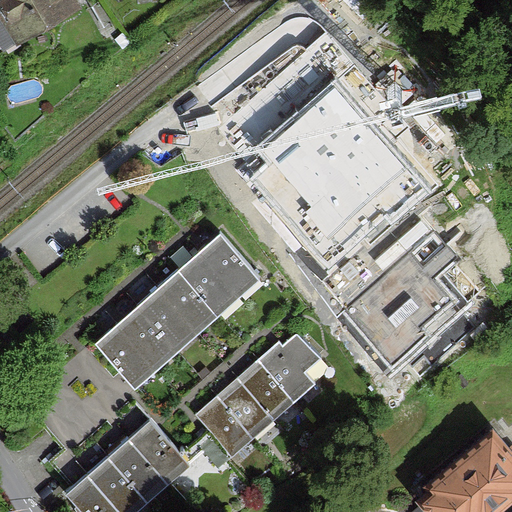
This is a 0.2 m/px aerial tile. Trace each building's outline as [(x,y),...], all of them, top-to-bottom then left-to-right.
[(81,11),(74,0),(0,0),(0,18),(18,49),(81,11)] [(240,170),(330,271),(427,185),(337,84),(280,135),(240,170)] [(225,232),(204,251),(241,291),(262,273),(225,232)] [(353,321),(392,368),(482,293),(436,238),(396,271),(346,313),(353,321)] [(204,251),(184,269),(221,310),(241,291),(204,251)] [(184,269),(163,288),(200,328),(221,310),(184,269)] [(163,288),(143,306),(180,347),(200,328),(163,288)] [(143,306),(122,324),(159,365),(180,347),(143,306)] [(122,324),(102,343),(139,384),(159,365),(122,324)] [(285,334),(264,353),(302,395),(323,376),(285,334)] [(264,353),(243,372),(282,414),(302,395),(264,353)] [(243,372),(222,390),(261,433),(282,414),(243,372)] [(222,390),(202,409),(240,451),(261,433),(222,390)] [(158,409),(137,428),(175,470),(196,452),(158,409)] [(137,428),(116,447),(155,489),(175,470),(137,428)] [(484,511),(511,489),(511,448),(495,428),(427,485),(449,511),(484,511)] [(116,447),(95,466),(134,508),(155,489),(116,447)] [(95,466),(75,484),(99,511),(129,511),(134,508),(95,466)]
